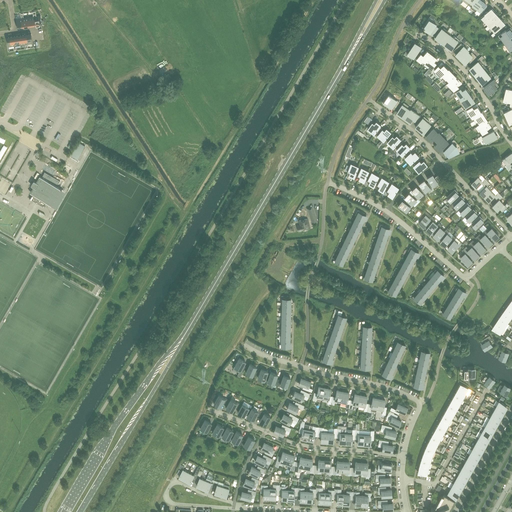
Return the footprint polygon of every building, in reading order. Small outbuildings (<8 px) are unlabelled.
[(476,0),(471,7),(470,8),(475,12),(477,9),(480,11),(485,5),(486,3),(485,3),(486,2),(483,0),(476,0)] [(491,8),(487,11),(484,14),(484,15),(482,17),(489,24),(498,16),(491,8)] [(505,23),(498,16),(489,24),(495,32),(505,23)] [(425,25),(423,28),(428,31),(427,32),(429,34),(432,31),(434,32),(438,27),(435,26),(436,24),(432,22),(433,21),(429,18),(424,24),(425,25)] [(442,29),(434,38),(437,40),(438,40),(443,43),(449,35),(446,32),(448,31),(444,28),(442,29)] [(500,37),(505,44),(511,40),(510,37),(511,35),(511,32),(511,31),(511,30),(510,28),(506,31),(505,30),(501,33),(498,36),(499,38),(500,37)] [(454,38),(449,35),(443,43),(445,46),(448,48),(451,50),(459,39),(455,36),(454,38)] [(407,53),(414,58),(421,47),(420,46),(421,45),(418,43),(417,44),(414,43),(407,53)] [(455,54),(460,59),(468,50),(461,43),(456,48),(458,51),(455,54)] [(470,54),(467,51),(468,51),(468,50),(460,59),(465,63),(469,59),(471,61),(476,57),(472,52),(470,54)] [(422,60),(425,63),(432,53),(429,51),(428,52),(427,51),(423,56),(420,54),(416,59),(421,62),(422,60)] [(425,63),(432,68),(436,63),(433,61),(437,57),(432,53),(425,63)] [(469,68),(471,71),(475,76),(484,69),(481,66),(483,64),(480,60),(469,68)] [(438,66),(434,70),(440,76),(449,68),(447,66),(445,67),(443,65),(440,68),(438,66)] [(449,68),(440,76),(447,84),(456,75),(455,76),(453,74),(454,73),(449,68)] [(482,84),(485,81),(490,77),(492,75),(490,73),(488,75),(484,69),(475,76),(482,84)] [(458,78),(456,75),(447,84),(453,90),(458,87),(456,84),(459,81),(457,79),(458,78)] [(494,79),(488,83),(483,87),(488,94),(489,93),(491,96),(494,92),(493,91),(496,88),(498,86),(494,79)] [(455,92),(460,100),(469,93),(470,92),(467,89),(466,90),(465,88),(462,91),(460,89),(455,92)] [(470,95),(469,93),(460,100),(465,107),(475,100),(471,95),(470,95)] [(510,102),(510,106),(511,105),(511,101),(511,102),(511,100),(511,96),(505,94),(503,100),(510,102)] [(396,100),(388,95),(385,99),(384,99),(382,103),(386,106),(387,105),(391,108),(393,105),(396,107),(399,102),(397,100),(396,100)] [(396,113),(399,115),(402,118),(402,117),(403,117),(409,109),(407,108),(408,106),(404,102),(396,113)] [(472,117),(481,111),(480,109),(479,109),(477,107),(473,109),(472,107),(467,110),(472,117)] [(410,110),(409,109),(403,117),(404,118),(404,119),(408,122),(408,121),(410,122),(412,118),(415,120),(418,115),(411,109),(410,110)] [(481,111),(472,117),(477,126),(487,120),(485,117),(486,116),(484,113),(479,116),(478,114),(481,112),(481,111)] [(424,116),(419,122),(415,126),(418,129),(419,129),(418,130),(421,132),(423,133),(430,125),(428,122),(429,121),(424,116)] [(488,122),(487,120),(477,126),(482,133),(487,130),(485,128),(489,126),(487,123),(488,122)] [(371,128),(369,131),(374,134),(377,130),(378,128),(381,124),(376,121),(374,124),(372,122),(369,127),(371,128)] [(381,135),(379,137),(383,141),(386,137),(387,136),(391,131),(386,128),(384,130),(382,129),(379,133),(381,135)] [(433,128),(425,136),(426,136),(425,136),(428,139),(430,141),(433,138),(435,140),(441,135),(438,132),(438,133),(433,128)] [(482,137),(484,140),(486,139),(488,144),(499,137),(497,135),(496,135),(495,133),(492,136),(490,133),(482,137)] [(390,142),(388,144),(393,148),(396,144),(396,145),(397,143),(401,139),(396,135),(394,137),(392,136),(388,140),(390,142)] [(441,135),(435,140),(437,142),(434,146),(436,149),(437,148),(439,150),(448,142),(441,135)] [(78,142),(71,155),(78,159),(85,146),(78,142)] [(400,149),(397,152),(402,156),(406,151),(407,150),(410,147),(406,143),(403,145),(402,143),(398,148),(400,149)] [(452,144),(445,150),(448,152),(445,155),(446,157),(455,154),(458,152),(456,147),(455,147),(452,144)] [(405,154),(406,156),(408,158),(406,160),(407,160),(408,164),(409,163),(410,164),(413,161),(415,160),(419,156),(415,151),(412,154),(411,152),(408,150),(405,154)] [(505,166),(507,168),(511,164),(509,162),(511,159),(511,152),(502,159),(506,164),(505,166)] [(413,162),(415,164),(417,166),(414,168),(415,169),(416,172),(417,171),(418,172),(422,169),(423,168),(427,164),(423,160),(421,162),(419,160),(417,158),(413,162)] [(349,166),(347,171),(350,172),(348,175),(354,177),(356,172),(357,171),(357,170),(358,166),(353,164),(352,167),(349,166)] [(357,175),(360,176),(358,179),(364,182),(366,176),(366,177),(367,175),(369,171),(363,168),(362,171),(360,170),(357,175)] [(48,203),(48,202),(55,206),(59,199),(52,196),(52,195),(53,193),(53,194),(60,197),(64,190),(57,187),(58,187),(57,186),(60,181),(44,172),(41,177),(39,176),(36,182),(34,180),(31,185),(33,187),(30,192),(32,193),(29,199),(45,208),(45,207),(48,202),(48,203)] [(367,180),(370,181),(368,184),(373,186),(376,181),(377,180),(379,176),(374,173),(372,176),(370,175),(367,180)] [(441,182),(439,178),(437,176),(435,177),(436,177),(434,178),(433,176),(432,174),(428,177),(427,177),(429,181),(433,186),(437,183),(438,184),(441,182)] [(483,185),(487,181),(485,179),(482,182),(478,177),(471,184),(475,188),(481,183),(483,185)] [(377,185),(379,186),(378,189),(383,192),(386,187),(387,185),(389,181),(384,178),(382,181),(380,180),(377,185)] [(433,186),(429,181),(426,184),(425,181),(424,180),(419,183),(422,187),(425,192),(428,190),(430,188),(433,186)] [(487,181),(483,185),(485,187),(479,193),(484,197),(491,190),(487,185),(489,183),(487,181)] [(392,187),(390,185),(387,190),(389,192),(387,194),(392,198),(395,193),(396,191),(399,187),(394,184),(392,187)] [(425,192),(422,187),(419,189),(417,187),(416,186),(412,189),(411,190),(414,193),(418,198),(421,195),(421,196),(423,194),(425,192)] [(449,206),(453,203),(454,202),(452,200),(458,194),(457,192),(454,189),(447,196),(448,198),(447,198),(450,201),(447,204),(449,206)] [(491,190),(484,197),(488,202),(494,196),(496,198),(500,194),(498,192),(496,194),(491,190)] [(418,198),(414,193),(412,196),(410,194),(409,193),(405,197),(404,197),(408,200),(412,204),(414,202),(416,200),(418,198)] [(503,204),(499,200),(502,197),(500,194),(496,198),(498,201),(492,206),(496,211),(503,204)] [(456,213),(459,210),(460,209),(458,206),(464,201),(463,199),(463,198),(461,196),(454,202),(453,203),(454,204),(454,205),(456,208),(453,210),(456,213)] [(412,204),(408,200),(405,203),(403,201),(402,200),(398,204),(398,205),(403,209),(402,209),(405,212),(406,211),(406,212),(408,209),(412,204)] [(462,219),(466,216),(466,215),(464,213),(470,207),(469,206),(470,205),(467,202),(460,209),(459,210),(461,211),(460,212),(463,214),(460,217),(462,219)] [(364,213),(357,209),(355,215),(357,216),(356,216),(364,220),(366,216),(363,214),(364,213)] [(473,209),(466,215),(466,216),(467,218),(466,218),(469,221),(466,224),(468,226),(472,223),(473,222),(470,220),(477,214),(475,212),(476,212),(473,209)] [(313,210),(308,212),(312,223),(318,220),(313,210)] [(423,226),(428,221),(430,219),(427,217),(429,214),(425,210),(421,215),(423,217),(419,222),(423,226)] [(479,215),(473,222),(472,223),(473,224),(472,225),(475,228),(472,230),(474,233),(479,229),(477,226),(483,220),(482,219),(482,218),(479,215)] [(356,216),(354,222),(361,225),(364,220),(356,216)] [(430,233),(435,227),(437,225),(433,221),(435,219),(432,216),(430,219),(428,221),(431,223),(426,229),(430,233)] [(300,226),(298,226),(299,231),(309,228),(307,219),(299,221),(300,226)] [(354,222),(351,227),(359,231),(361,225),(354,222)] [(438,239),(442,234),(444,231),(440,227),(442,225),(439,223),(437,225),(435,227),(438,230),(433,235),(438,239)] [(390,229),(389,229),(387,228),(388,226),(380,224),(379,229),(381,230),(380,230),(388,233),(390,229)] [(350,229),(348,233),(356,236),(359,231),(351,227),(351,228),(349,227),(348,228),(350,229)] [(484,234),(484,233),(487,236),(489,234),(494,240),(498,235),(498,234),(496,231),(495,231),(496,231),(495,232),(491,228),(489,230),(487,228),(483,232),(484,234)] [(445,245),(449,240),(451,238),(447,234),(449,232),(446,229),(444,231),(442,234),(445,236),(440,241),(445,245)] [(380,230),(378,236),(386,239),(388,233),(380,230)] [(348,233),(346,238),(353,242),(356,236),(348,233)] [(484,233),(484,234),(481,236),(479,234),(475,238),(477,240),(480,243),(482,241),(487,246),(488,245),(491,242),(492,242),(487,236),(484,233)] [(453,235),(451,238),(449,240),(452,242),(447,247),(452,251),(456,246),(458,244),(454,240),(456,238),(453,235)] [(378,236),(376,242),(384,245),(386,239),(378,236)] [(345,240),(343,244),(351,248),(353,242),(346,238),(346,239),(344,238),(343,239),(345,240)] [(485,248),(480,243),(477,240),(475,242),(473,240),(468,244),(471,246),(473,249),(476,247),(481,252),(485,248)] [(376,244),(374,248),(382,251),(384,245),(376,242),(376,243),(374,242),(374,243),(376,244)] [(343,244),(340,250),(348,253),(351,248),(343,244)] [(410,246),(408,251),(409,252),(408,254),(415,258),(418,253),(413,249),(414,248),(410,246)] [(466,246),(462,250),(465,253),(467,255),(469,253),(474,258),(475,258),(478,255),(478,254),(473,249),(471,246),(468,248),(466,246)] [(374,248),(372,254),(380,257),(382,251),(374,248)] [(336,254),(345,259),(348,253),(340,250),(339,249),(338,250),(340,251),(338,255),(336,254)] [(472,261),(467,255),(465,253),(460,257),(462,259),(461,260),(464,263),(465,262),(467,265),(471,261),(472,261)] [(336,254),(336,255),(337,256),(335,261),(342,265),(345,259),(336,254)] [(372,255),(370,260),(378,263),(380,257),(372,254),(370,254),(370,255),(372,255)] [(408,254),(405,259),(413,263),(415,258),(408,254)] [(401,263),(401,264),(410,269),(413,263),(405,259),(403,264),(401,263)] [(376,268),(378,263),(370,260),(368,266),(376,268)] [(402,265),(400,270),(407,274),(410,269),(401,264),(402,265)] [(366,266),(368,267),(366,271),(365,271),(364,271),(374,274),(376,268),(368,266),(366,265),(366,266)] [(436,269),(433,272),(435,273),(433,275),(440,280),(444,275),(436,269)] [(395,274),(404,279),(407,274),(400,270),(397,275),(395,274)] [(364,271),(364,272),(366,272),(364,278),(372,280),(374,274),(364,271)] [(397,275),(394,280),(401,284),(404,279),(395,274),(395,275),(397,275)] [(433,275),(429,279),(436,285),(440,280),(433,275)] [(424,282),(424,283),(432,289),(436,285),(429,279),(426,284),(424,282)] [(390,284),(389,285),(398,290),(401,284),(394,280),(391,285),(390,284)] [(425,284),(422,289),(428,294),(432,289),(424,283),(425,284)] [(389,285),(391,286),(388,291),(395,295),(398,290),(389,285)] [(457,287),(455,290),(457,291),(455,293),(462,297),(466,292),(457,287)] [(417,291),(416,292),(424,298),(428,294),(422,289),(418,293),(417,291)] [(416,292),(417,294),(414,298),(420,303),(424,298),(416,292)] [(455,293),(452,298),(459,302),(462,297),(455,293)] [(448,302),(447,302),(456,308),(459,302),(452,298),(449,303),(448,302)] [(446,308),(444,307),(453,313),(456,308),(447,302),(447,303),(449,304),(446,308)] [(444,307),(444,308),(446,309),(443,314),(450,318),(453,313),(444,307)] [(505,310),(503,313),(511,319),(511,317),(511,316),(511,312),(506,308),(505,310)] [(503,313),(500,318),(507,324),(510,320),(511,319),(503,313)] [(336,320),(344,323),(346,317),(337,314),(335,319),(334,319),(334,320),(336,320)] [(500,318),(496,323),(504,328),(507,324),(500,318)] [(336,321),(334,326),(342,329),(344,323),(336,320),(335,321),(336,321)] [(500,334),(504,328),(496,323),(493,329),(500,334)] [(331,331),(340,334),(342,329),(334,326),(333,331),(331,331)] [(332,332),(331,337),(338,340),(340,334),(331,331),(330,331),(332,332)] [(482,344),(485,350),(492,345),(489,340),(492,339),(490,335),(481,340),(483,343),(482,344)] [(328,342),(328,343),(336,346),(338,340),(331,337),(329,342),(328,342)] [(283,349),(283,347),(290,347),(290,341),(281,341),(281,343),(279,343),(279,349),(283,349)] [(394,346),(394,347),(403,350),(405,345),(396,341),(394,345),(393,345),(393,346),(394,346)] [(327,344),(325,348),(334,351),(336,346),(328,343),(326,342),(326,343),(327,344)] [(395,348),(392,352),(400,356),(403,350),(394,347),(395,348)] [(327,349),(325,354),(333,357),(334,351),(325,348),(327,349)] [(499,349),(497,355),(500,357),(500,358),(506,361),(509,353),(499,349)] [(388,356),(388,357),(397,361),(400,356),(392,352),(390,357),(388,356)] [(324,363),(324,361),(330,363),(333,357),(325,354),(324,357),(322,356),(320,361),(324,363)] [(390,358),(387,363),(395,367),(397,361),(388,357),(390,358)] [(234,366),(233,369),(239,372),(237,375),(240,377),(243,372),(246,366),(243,365),(245,361),(239,358),(234,366)] [(386,363),(384,368),(392,372),(395,367),(387,363),(386,363)] [(256,367),(250,364),(246,373),(252,375),(252,376),(255,378),(257,372),(255,371),(256,367)] [(264,381),(267,382),(267,381),(269,376),(266,375),(268,371),(265,370),(265,369),(262,368),(262,369),(261,369),(258,378),(264,380),(264,381)] [(380,373),(389,377),(390,378),(392,372),(384,368),(383,368),(385,369),(384,371),(382,370),(380,373)] [(475,377),(475,369),(475,368),(468,368),(468,370),(464,370),(464,380),(469,380),(469,377),(475,377)] [(271,372),(269,376),(267,381),(274,383),(274,384),(277,385),(279,379),(276,378),(277,374),(271,372)] [(282,380),(279,379),(277,385),(280,386),(281,384),(287,387),(290,377),(289,377),(290,376),(287,375),(287,376),(284,375),(282,380)] [(489,387),(494,381),(494,380),(489,376),(488,378),(485,375),(481,381),(489,387)] [(304,379),(301,378),(299,384),(305,386),(304,389),(311,392),(312,389),(308,387),(311,381),(307,380),(307,379),(304,378),(304,379)] [(412,386),(421,388),(422,388),(423,382),(414,380),(415,380),(415,382),(413,382),(412,386)] [(465,394),(468,388),(465,387),(460,384),(457,389),(465,394)] [(506,395),(510,387),(504,384),(503,386),(500,384),(497,390),(506,395)] [(317,396),(323,397),(325,388),(319,386),(317,393),(314,393),(313,400),(316,401),(317,396)] [(328,403),(331,404),(332,396),(329,396),(331,389),(325,388),(323,397),(329,399),(328,403)] [(462,399),(465,394),(457,389),(454,395),(462,399)] [(335,400),(341,401),(343,391),(337,390),(335,397),(332,396),(331,404),(334,404),(335,400)] [(295,398),(294,399),(298,400),(298,399),(301,401),(303,398),(307,400),(309,394),(303,391),(301,394),(295,391),(292,396),(295,398)] [(346,407),(349,407),(350,400),(347,399),(349,392),(343,391),(341,401),(347,402),(346,407)] [(353,404),(359,405),(361,395),(355,394),(353,401),(350,400),(349,407),(352,408),(353,404)] [(219,395),(214,404),(215,404),(214,405),(217,406),(220,407),(222,403),(225,405),(228,399),(225,398),(219,395)] [(364,410),(367,411),(368,404),(366,403),(367,396),(361,395),(359,405),(365,406),(364,410)] [(459,404),(462,399),(454,395),(451,400),(459,404)] [(371,407),(377,408),(379,399),(373,397),(371,404),(368,404),(367,411),(370,412),(371,407)] [(226,408),(227,408),(226,409),(229,411),(230,410),(232,411),(234,408),(237,409),(240,404),(237,402),(237,403),(231,399),(226,408)] [(385,400),(379,399),(377,408),(383,410),(382,414),(385,415),(387,407),(384,407),(385,400)] [(456,410),(459,404),(451,400),(448,406),(456,410)] [(246,412),(249,414),(252,408),(251,408),(252,406),(244,401),(238,413),(244,416),(246,412)] [(499,401),(496,406),(493,404),(492,406),(495,408),(496,407),(504,411),(507,406),(504,404),(499,401)] [(287,408),(289,410),(289,411),(292,412),(292,411),(296,413),(298,407),(303,409),(303,408),(304,406),(297,403),(296,406),(289,403),(287,408)] [(391,407),(390,410),(397,413),(398,410),(405,413),(407,407),(405,406),(405,405),(402,404),(401,405),(398,403),(395,409),(391,407)] [(453,415),(456,410),(448,406),(445,411),(453,415)] [(495,408),(493,412),(501,416),(504,411),(496,407),(495,408)] [(259,416),(262,411),(259,409),(258,411),(252,408),(249,414),(247,416),(253,420),(256,415),(259,416)] [(262,411),(259,416),(261,418),(259,422),(262,423),(262,424),(264,425),(265,425),(266,425),(270,417),(264,413),(265,413),(262,411)] [(450,420),(453,415),(445,411),(443,416),(450,420)] [(386,417),(390,419),(389,422),(392,424),(392,425),(395,426),(396,425),(398,426),(401,421),(394,418),(396,415),(389,412),(386,417)] [(493,412),(490,416),(487,415),(486,416),(487,417),(489,418),(490,417),(498,422),(501,416),(493,412)] [(280,419),(283,421),(282,422),(285,423),(286,422),(289,424),(291,421),(295,424),(298,418),(291,414),(290,417),(284,414),(280,419)] [(447,425),(450,420),(443,416),(440,421),(447,425)] [(495,427),(498,422),(490,417),(489,418),(487,417),(485,421),(487,423),(495,427)] [(205,419),(200,428),(206,431),(206,432),(209,434),(212,428),(209,427),(211,423),(209,421),(206,419),(206,420),(205,419)] [(307,440),(309,430),(310,425),(304,424),(304,421),(303,421),(301,424),(299,431),(302,432),(301,439),(307,440)] [(445,430),(447,425),(440,421),(437,426),(445,430)] [(221,438),(222,436),(224,432),(221,431),(224,427),(217,423),(213,432),(218,435),(218,436),(221,438)] [(487,423),(485,427),(481,425),(480,427),(484,429),(484,428),(492,432),(495,427),(487,423)] [(276,432),(276,434),(279,435),(279,434),(283,435),(284,432),(288,434),(291,428),(284,425),(283,428),(276,425),(274,431),(276,432)] [(380,431),(385,432),(385,435),(388,436),(388,437),(391,438),(392,437),(395,438),(396,432),(389,430),(390,427),(382,425),(380,431)] [(315,434),(318,435),(319,427),(313,426),(312,430),(309,430),(307,440),(313,441),(315,434)] [(442,436),(445,430),(437,426),(434,432),(442,436)] [(227,427),(224,432),(222,436),(228,439),(228,440),(231,441),(232,439),(234,436),(231,434),(233,431),(227,427)] [(328,428),(319,427),(318,435),(321,435),(321,442),(327,442),(328,428)] [(328,428),(327,442),(333,443),(334,436),(337,436),(337,428),(334,428),(334,433),(328,432),(328,428)] [(339,443),(345,444),(346,433),(340,433),(340,429),(337,428),(337,436),(340,436),(339,443)] [(484,429),(481,433),(489,437),(492,432),(484,428),(484,429)] [(352,437),(355,437),(356,430),(353,429),(352,434),(346,433),(345,444),(352,444),(352,437)] [(358,444),(364,445),(364,435),(358,434),(359,430),(356,430),(355,437),(358,437),(358,444)] [(240,445),(243,440),(240,438),(243,434),(236,431),(234,436),(232,439),(237,443),(240,445)] [(371,435),(364,435),(364,445),(370,445),(371,438),(374,438),(374,431),(371,431),(371,435)] [(439,441),(442,436),(434,432),(432,434),(431,437),(439,441)] [(481,433),(479,437),(475,435),(474,437),(478,439),(478,438),(486,443),(489,437),(481,433)] [(243,440),(240,445),(243,447),(244,445),(250,448),(255,440),(254,439),(254,438),(252,437),(251,438),(248,436),(246,441),(243,440)] [(437,444),(439,441),(431,437),(429,441),(428,443),(436,446),(437,444)] [(478,439),(475,444),(483,448),(486,443),(478,438),(478,439)] [(386,452),(389,452),(389,451),(392,452),(393,445),(386,444),(387,441),(379,440),(378,446),(383,447),(382,450),(386,451),(386,452)] [(274,450),(272,449),(273,446),(270,445),(270,444),(267,442),(267,443),(264,442),(261,448),(268,451),(266,453),(272,456),(274,450)] [(435,449),(436,446),(428,443),(427,446),(425,449),(434,452),(435,449)] [(475,444),(473,448),(470,446),(468,448),(469,448),(472,450),(472,449),(480,453),(483,448),(475,444)] [(477,458),(480,453),(472,449),(472,450),(469,448),(467,453),(477,458)] [(432,457),(434,452),(425,449),(423,453),(423,455),(431,457),(432,457)] [(283,452),(281,456),(280,458),(278,458),(276,463),(282,465),(283,462),(285,463),(289,454),(283,452)] [(463,458),(466,460),(467,459),(474,464),(477,458),(467,453),(465,457),(464,456),(463,458)] [(294,455),(289,454),(285,463),(288,464),(287,468),(293,470),(296,463),(292,462),(294,455)] [(264,458),(261,457),(257,455),(254,461),(257,462),(257,463),(260,465),(260,464),(263,465),(265,462),(268,464),(270,458),(265,455),(264,458)] [(430,460),(431,457),(423,455),(422,456),(421,461),(429,463),(430,460)] [(299,464),(296,463),(293,470),(301,472),(302,468),(305,468),(306,458),(300,457),(299,464)] [(311,466),(312,464),(313,459),(306,458),(305,468),(307,469),(307,472),(314,473),(315,467),(311,466)] [(466,460),(464,465),(471,469),(474,464),(467,459),(466,460)] [(321,470),(324,470),(324,460),(318,460),(318,467),(315,467),(314,473),(321,473),(321,470)] [(327,473),(333,474),(333,468),(330,468),(331,461),(324,460),(324,470),(327,470),(327,473)] [(340,471),(342,471),(343,461),(337,461),(336,468),(333,468),(333,474),(339,474),(340,471)] [(345,475),(351,475),(352,469),(349,469),(349,462),(343,461),(342,471),(345,472),(345,475)] [(429,465),(429,463),(421,461),(420,463),(419,467),(428,469),(429,465)] [(358,472),(361,472),(361,462),(355,462),(355,469),(352,469),(351,475),(358,475),(358,472)] [(368,463),(361,462),(361,472),(364,473),(364,476),(370,476),(370,470),(367,470),(368,463)] [(391,470),(392,464),(389,463),(389,462),(386,462),(386,463),(382,462),(381,465),(378,465),(377,471),(383,472),(384,469),(391,470)] [(258,470),(255,468),(252,466),(249,472),(251,473),(251,474),(254,476),(254,475),(258,477),(259,474),(262,475),(265,470),(259,467),(258,470)] [(462,467),(460,471),(457,469),(455,471),(459,473),(460,472),(467,477),(470,471),(462,467)] [(179,477),(184,480),(188,472),(183,469),(179,477)] [(190,483),(194,475),(188,472),(184,480),(190,483)] [(459,473),(457,477),(464,482),(467,477),(460,472),(459,473)] [(376,481),(380,481),(380,484),(384,484),(384,485),(388,485),(388,484),(391,484),(390,477),(383,477),(383,474),(375,475),(376,481)] [(453,484),(454,483),(461,487),(464,482),(457,477),(454,482),(451,480),(450,482),(453,484)] [(196,486),(202,488),(205,480),(200,478),(196,486)] [(211,483),(211,482),(212,480),(206,478),(205,480),(202,488),(208,490),(211,483)] [(252,481),(250,480),(246,478),(243,484),(246,485),(245,486),(249,487),(249,486),(252,488),(254,485),(256,486),(259,480),(253,478),(252,481)] [(453,484),(451,488),(459,492),(461,487),(454,483),(453,484)] [(229,489),(229,488),(229,486),(224,484),(223,487),(220,495),(226,497),(229,489)] [(275,499),(276,494),(276,492),(279,492),(279,485),(273,484),(273,489),(270,489),(269,499),(275,499)] [(215,493),(220,495),(223,487),(217,485),(215,493)] [(264,491),(263,493),(263,498),(269,499),(270,489),(267,488),(267,485),(261,485),(261,491),(264,491)] [(282,500),(288,500),(288,490),(286,490),(286,487),(279,486),(280,485),(279,485),(279,492),(282,492),(282,500)] [(294,500),(294,496),(294,493),(297,494),(298,488),(292,487),(291,490),(288,490),(288,500),(294,500)] [(322,492),(323,489),(323,488),(316,487),(316,489),(316,495),(319,495),(318,502),(324,503),(325,493),(322,492)] [(378,494),(381,494),(382,497),(385,496),(385,498),(389,497),(389,496),(392,496),(391,490),(384,490),(384,487),(378,488),(378,494)] [(304,491),(304,488),(298,488),(297,494),(300,494),(300,501),(306,501),(307,491),(304,491)] [(448,494),(447,496),(454,499),(455,497),(456,498),(459,492),(451,488),(448,493),(448,494)] [(312,502),(313,497),(313,495),(316,495),(316,489),(310,489),(310,492),(307,491),(306,501),(312,502)] [(246,500),(247,499),(250,500),(251,497),(254,498),(256,492),(250,490),(249,493),(242,491),(240,497),(243,498),(243,499),(246,500)] [(331,503),(331,498),(331,496),(334,496),(335,490),(328,490),(328,493),(325,493),(324,503),(331,503)] [(337,504),(343,504),(343,494),(341,494),(341,491),(335,490),(334,496),(337,496),(337,504)] [(346,494),(343,494),(343,504),(349,505),(350,497),(353,498),(353,492),(347,491),(346,494)] [(355,505),(361,505),(362,495),(359,495),(359,492),(353,492),(353,498),(356,498),(355,505)] [(365,496),(362,495),(361,505),(367,506),(368,499),(371,499),(371,493),(365,493),(365,496)] [(447,511),(454,500),(454,499),(447,496),(444,494),(439,503),(436,508),(434,508),(435,508),(431,507),(431,510),(420,509),(420,511),(447,511)] [(393,509),(393,503),(386,503),(385,500),(378,501),(378,507),(383,507),(383,510),(387,510),(387,511),(390,511),(390,509),(393,509)]
